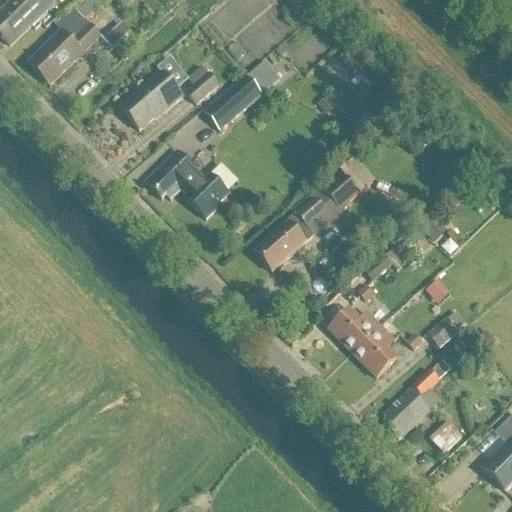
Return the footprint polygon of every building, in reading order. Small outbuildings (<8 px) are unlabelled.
[(52,7),(44,0),(14,0),(0,15),(0,39),(10,49),(52,7)] [(93,0),(77,16),(84,23),(108,0),(93,0)] [(284,0),(297,14),(311,1),(310,0),(284,0)] [(99,39),(73,13),(56,30),(60,34),(27,67),(49,89),(82,56),(99,39)] [(111,53),(128,36),(119,28),(102,44),(111,53)] [(257,69),(200,117),(217,138),(274,89),(257,69)] [(187,83),(193,90),(186,97),(195,108),(216,90),(200,72),(187,83)] [(181,102),(157,79),(119,112),(138,135),(153,122),(155,124),(181,102)] [(328,99),(317,109),(325,118),(336,108),(328,99)] [(386,100),(366,118),(367,119),(374,128),(395,110),(386,100)] [(169,203),(179,193),(185,199),(181,203),(202,224),(212,214),(210,213),(224,199),(204,179),(200,183),(174,157),(149,182),(152,186),(148,189),(160,201),(163,197),(169,203)] [(448,160),(438,170),(449,182),(460,173),(448,160)] [(295,220),(306,233),(312,240),(359,199),(340,178),(311,203),(312,205),(295,220)] [(432,221),(420,233),(434,247),(446,235),(432,221)] [(253,256),(270,276),(303,248),(286,227),(253,256)] [(372,286),(386,273),(391,269),(396,275),(409,264),(395,248),(363,276),(372,286)] [(440,287),(428,297),(436,306),(448,296),(440,287)] [(364,290),(355,298),(364,307),(373,299),(364,290)] [(328,334),(351,358),(378,331),(366,318),(358,325),(348,314),(328,334)] [(437,350),(453,336),(443,325),(427,338),(437,350)] [(378,331),(351,358),(374,382),(396,361),(385,351),(392,345),(378,331)] [(413,338),(405,346),(412,354),(420,346),(413,338)] [(449,372),(448,371),(443,365),(429,378),(427,376),(411,390),(420,401),(437,386),(436,384),(449,372)] [(402,439),(427,415),(407,395),(382,419),(386,423),(383,426),(394,438),(398,435),(402,439)] [(511,418),(494,436),(507,448),(483,472),(504,494),(511,485),(511,418)] [(447,427),(428,444),(442,459),(461,441),(447,427)]
